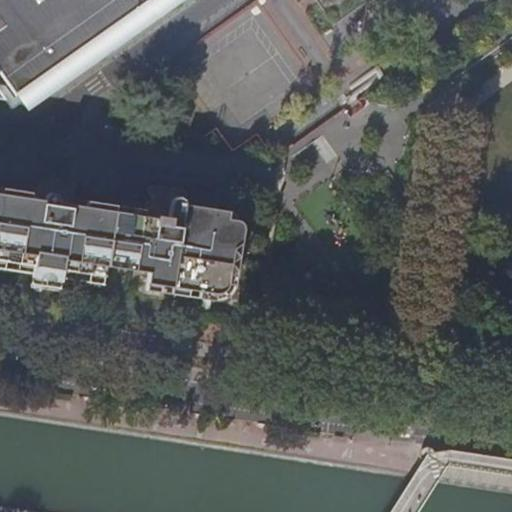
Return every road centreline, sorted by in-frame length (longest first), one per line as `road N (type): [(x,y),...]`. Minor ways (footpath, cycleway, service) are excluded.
road 1 (residential): [(0,366),(511,444)]
road 2 (residential): [(217,0),(29,131),(0,136)]
